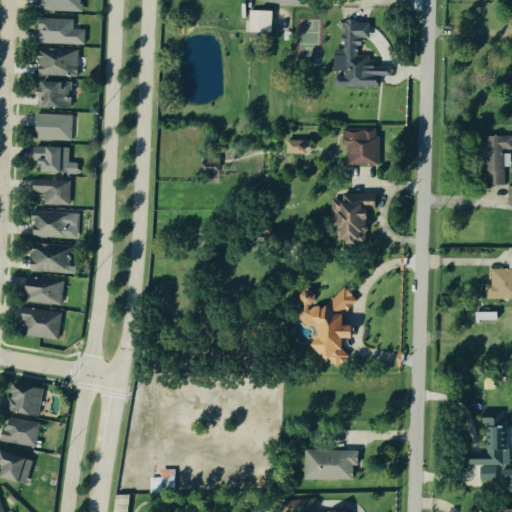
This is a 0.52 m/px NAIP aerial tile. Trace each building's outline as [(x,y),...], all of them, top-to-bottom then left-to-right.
[(36,0),(79,0),(79,10),(36,9),(36,0)] [(272,10),(247,9),(246,31),(271,32),(272,10)] [(35,13),(71,14),(71,24),(84,25),(83,43),(33,41),(35,13)] [(337,17),(365,16),(366,37),(356,37),(356,49),(366,50),(366,60),(387,60),(388,73),(374,73),(374,82),(332,83),(331,43),(337,44),(337,17)] [(32,46),(74,47),(74,74),(32,73),(32,46)] [(33,79),(70,80),(69,105),(33,104),(33,79)] [(32,109),(70,111),(68,140),(31,138),(32,109)] [(339,127),(377,127),(376,164),(339,164),(339,127)] [(481,134),(509,133),(510,149),(500,149),(500,182),(481,182),(481,134)] [(286,152),(310,152),(310,140),(286,139),(286,152)] [(33,143),(68,144),(67,172),(39,170),(39,160),(33,160),(33,143)] [(219,171),(219,159),(201,158),(200,171),(219,171)] [(29,177),(67,178),(66,203),(42,202),(42,191),(28,191),(29,177)] [(330,194),(373,194),(373,210),(361,210),(362,240),(330,240),(330,194)] [(28,209),(74,212),(72,237),(27,234),(28,209)] [(288,239),(288,227),(266,227),(266,240),(288,239)] [(25,240),(70,244),(68,271),(22,267),(25,240)] [(487,267),(511,267),(511,297),(481,297),(482,278),(486,278),(487,267)] [(20,272),(62,278),(59,305),(16,300),(20,272)] [(341,285),(353,298),(337,313),(338,323),(347,323),(347,335),(336,335),(336,344),(345,354),(331,367),(304,340),(311,336),(311,323),(293,324),(294,292),(307,291),(321,304),(341,285)] [(17,304),(60,310),(56,337),(13,331),(17,304)] [(13,396),(14,393),(12,393),(13,383),(43,388),(38,416),(6,410),(8,396),(13,396)] [(476,407),(500,407),(501,465),(457,465),(456,445),(477,444),(476,407)] [(5,427),(6,422),(8,423),(9,417),(41,422),(36,446),(0,440),(3,427),(5,427)] [(299,448),(358,449),(357,466),(348,466),(348,479),(299,478),(299,448)] [(0,476),(4,465),(0,464),(0,449),(33,460),(25,484),(0,476)] [(479,480),(495,480),(496,465),(480,465),(479,480)] [(149,492),(174,493),(174,469),(161,468),(161,477),(150,477),(149,492)] [(511,468),(501,468),(500,481),(511,480),(511,468)] [(114,511),(128,511),(128,494),(115,494),(114,511)] [(280,511),(279,500),(312,497),(313,511),(280,511)]
